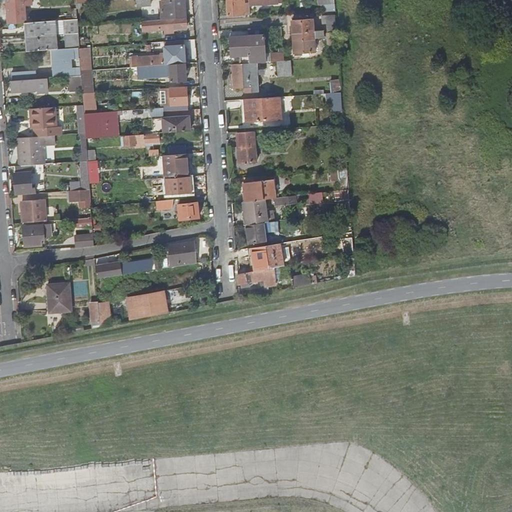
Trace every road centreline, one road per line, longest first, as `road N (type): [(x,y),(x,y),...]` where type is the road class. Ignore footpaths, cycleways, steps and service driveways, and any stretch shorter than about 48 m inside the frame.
road 1 (residential): [(219,226),(202,0)]
road 2 (residential): [(219,226),(0,264)]
